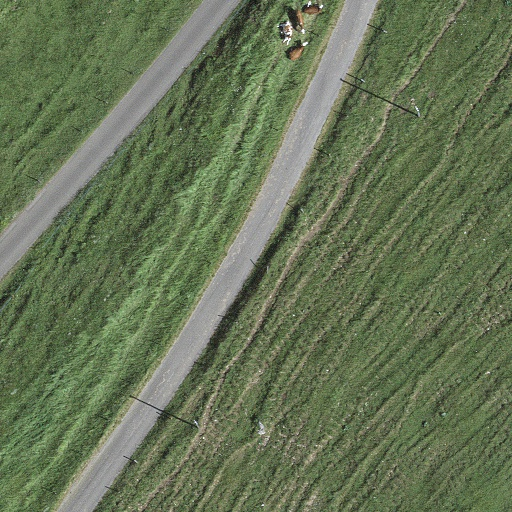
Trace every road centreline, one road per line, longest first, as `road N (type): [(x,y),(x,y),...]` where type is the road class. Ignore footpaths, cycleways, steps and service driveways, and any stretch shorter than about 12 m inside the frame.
road 1 (track): [(74,511),(251,241),(361,0)]
road 2 (unclassified): [(223,0),(0,258)]
